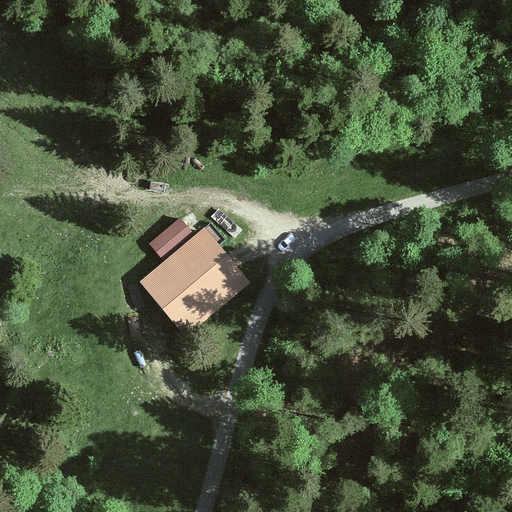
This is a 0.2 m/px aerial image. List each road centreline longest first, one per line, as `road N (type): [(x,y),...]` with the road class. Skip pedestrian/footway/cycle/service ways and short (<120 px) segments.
road 1 (track): [(206,511),(254,329),(283,272),(339,230),(511,181)]
road 2 (track): [(312,245),(232,202),(110,186)]
